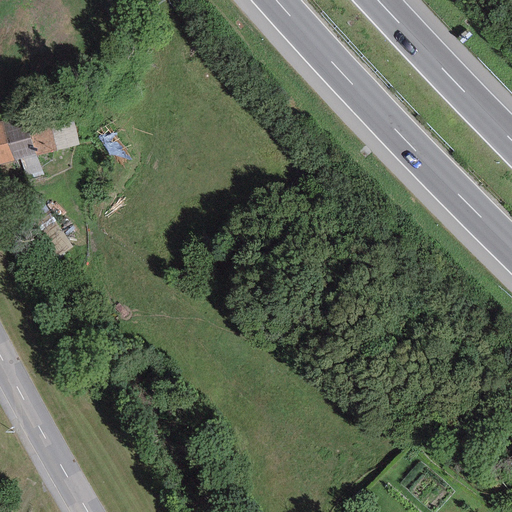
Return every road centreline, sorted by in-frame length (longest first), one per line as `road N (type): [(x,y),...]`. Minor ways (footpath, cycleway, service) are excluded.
road 1 (motorway): [(276,0),(511,248)]
road 2 (motorway): [(511,141),(376,0)]
road 3 (residential): [(0,358),(85,511)]
